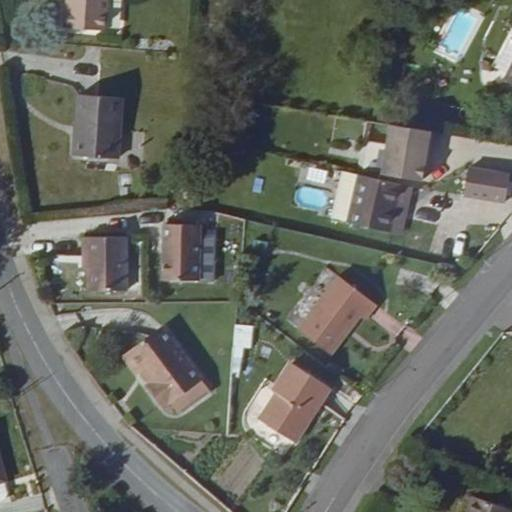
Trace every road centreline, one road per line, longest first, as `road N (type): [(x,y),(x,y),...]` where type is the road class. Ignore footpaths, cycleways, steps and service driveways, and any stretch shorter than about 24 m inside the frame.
road 1 (tertiary): [(179,511),(117,455),(58,380),(16,312),(0,264)]
road 2 (tertiary): [(325,511),(398,407),(511,275)]
